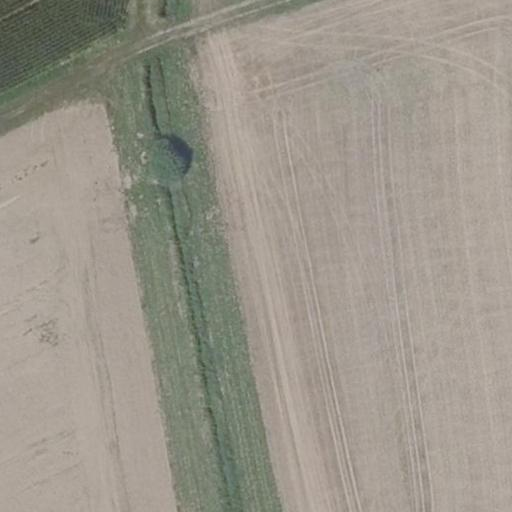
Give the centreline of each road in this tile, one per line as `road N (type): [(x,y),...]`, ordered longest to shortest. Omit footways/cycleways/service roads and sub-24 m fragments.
road 1 (track): [(127,48),(205,511)]
road 2 (track): [(0,113),(127,48),(265,0)]
